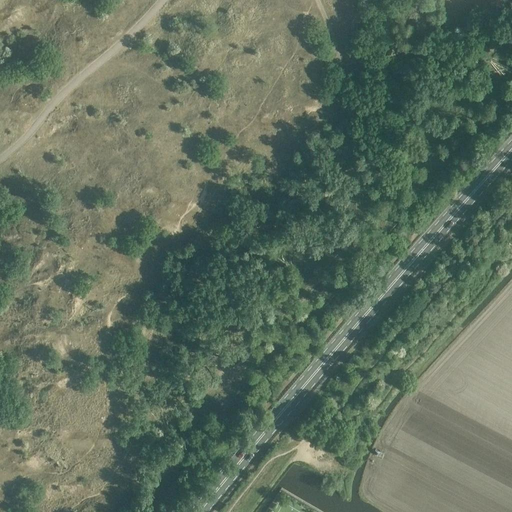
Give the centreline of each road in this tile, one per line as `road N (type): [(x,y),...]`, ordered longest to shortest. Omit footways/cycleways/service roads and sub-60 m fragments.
road 1 (primary): [(511,136),(193,511)]
road 2 (track): [(220,386),(357,231),(359,182),(343,110)]
road 3 (track): [(392,511),(369,499),(388,434),(511,286)]
road 4 (track): [(0,159),(163,0)]
road 5 (track): [(343,110),(379,106),(511,40)]
